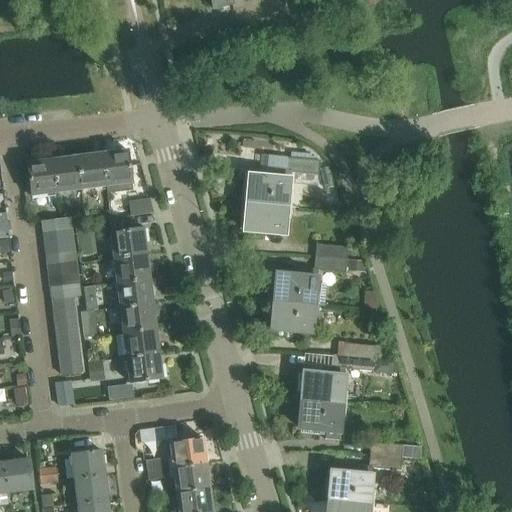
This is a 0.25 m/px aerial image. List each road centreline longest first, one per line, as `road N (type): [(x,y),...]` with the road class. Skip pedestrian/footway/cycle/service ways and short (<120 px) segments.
road 1 (residential): [(238,405),(156,118)]
road 2 (residential): [(43,429),(6,137)]
road 3 (residential): [(6,137),(156,118)]
